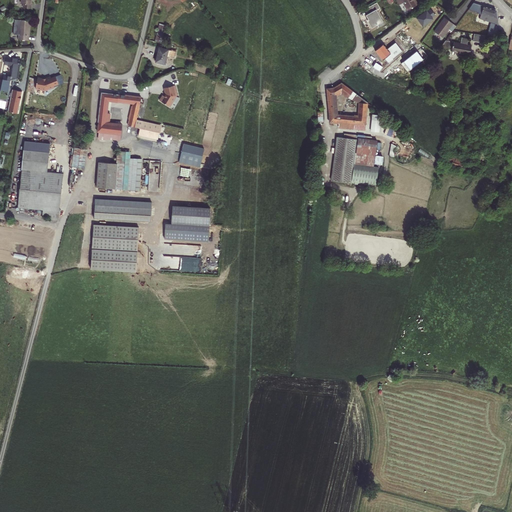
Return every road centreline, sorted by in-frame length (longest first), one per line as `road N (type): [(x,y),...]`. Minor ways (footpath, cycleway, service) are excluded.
road 1 (track): [(511,393),(442,375),(360,378),(369,435),(356,511)]
road 2 (track): [(0,463),(56,245)]
road 3 (residential): [(43,0),(40,45),(117,77),(131,72),(150,0)]
